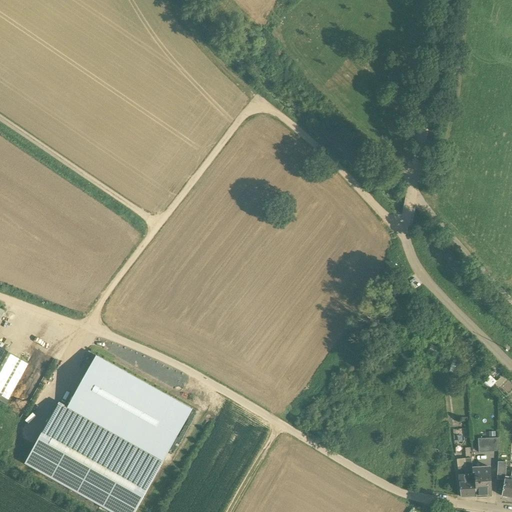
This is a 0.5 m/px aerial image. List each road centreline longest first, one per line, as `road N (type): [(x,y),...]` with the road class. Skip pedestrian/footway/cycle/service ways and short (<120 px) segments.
road 1 (track): [(421,501),(381,486),(176,364),(86,327)]
road 2 (track): [(156,226),(0,121)]
road 3 (residential): [(403,235),(425,281),(511,364)]
road 4 (track): [(511,306),(411,191)]
road 5 (track): [(170,0),(256,102)]
